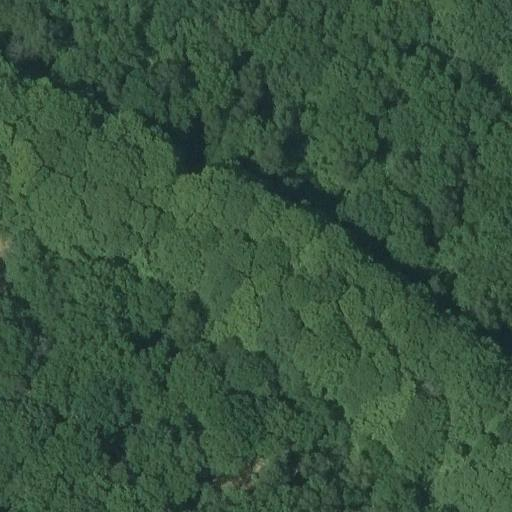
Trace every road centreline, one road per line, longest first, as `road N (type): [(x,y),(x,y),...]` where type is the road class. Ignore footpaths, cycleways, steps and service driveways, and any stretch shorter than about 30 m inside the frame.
road 1 (track): [(511,484),(381,369),(201,262)]
road 2 (track): [(201,262),(0,179)]
